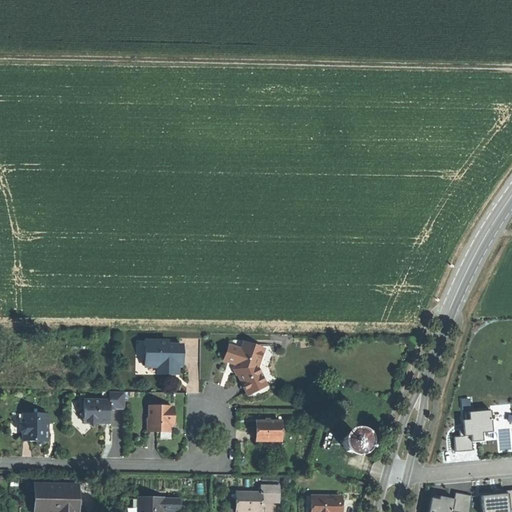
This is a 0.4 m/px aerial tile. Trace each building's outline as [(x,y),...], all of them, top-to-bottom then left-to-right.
[(176,362),(183,362),(183,344),(168,344),(168,341),(144,340),(144,362),(158,363),(158,369),(167,370),(176,370),(176,362)] [(264,380),(257,369),(262,354),(259,348),(245,343),(242,350),(230,345),(224,360),(237,364),(240,372),(238,376),(241,383),(245,390),(251,391),(262,387),(264,380)] [(110,410),(125,410),(125,392),(110,392),(109,401),(84,401),(83,411),(79,415),(83,419),(83,423),(88,423),(92,427),(96,423),(102,423),(110,423),(110,410)] [(169,422),(173,422),(174,407),(169,407),(169,405),(149,405),(149,418),(147,418),(146,430),(156,430),(169,430),(169,422)] [(453,436),(454,451),(471,449),(471,441),(478,441),(477,432),(488,431),(486,410),(465,412),(465,420),(458,421),(460,435),(453,436)] [(48,428),(46,428),(47,419),(48,419),(48,414),(23,412),(22,421),(20,424),(20,430),(22,433),(22,440),(31,440),(35,441),(38,443),(44,443),(48,441),(48,428)] [(258,439),(281,440),(282,421),(258,420),(258,431),(258,439)] [(352,434),(348,435),(344,437),(342,440),(341,444),(342,448),(344,452),(347,454),(351,455),(355,454),(358,452),(361,448),(362,445),(361,441),(359,437),(355,435),(352,434)] [(262,492),(262,500),(280,500),(280,485),(261,485),(261,492),(262,492)] [(78,511),(78,486),(35,486),(35,511),(78,511)] [(481,496),(482,511),(509,511),(510,510),(511,509),(511,490),(503,491),(503,494),(481,496)] [(262,511),(262,500),(262,492),(261,492),(236,491),(236,511),(249,511),(262,511)] [(430,501),(428,511),(469,511),(471,496),(455,493),(454,499),(439,497),(438,500),(438,503),(430,501)] [(338,511),(339,496),(312,496),(311,511),(338,511)] [(161,511),(162,511),(162,499),(137,499),(136,511),(161,511)] [(180,500),(162,499),(162,511),(179,511),(180,500)]
